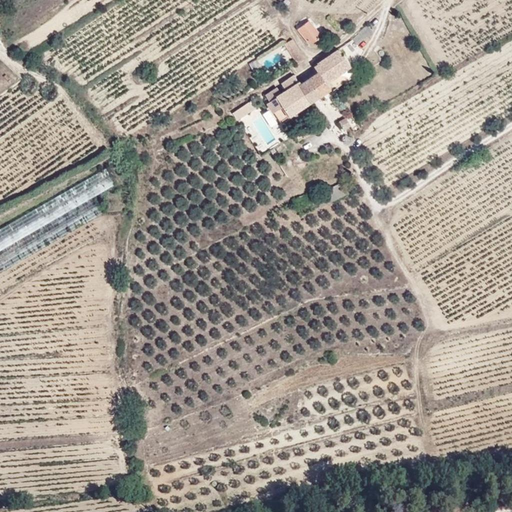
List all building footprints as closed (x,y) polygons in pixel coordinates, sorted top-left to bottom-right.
[(322,35),(318,29),(307,13),(297,21),(314,41),(322,35)] [(374,30),(369,23),(351,35),(355,42),(374,30)] [(305,51),(291,31),(283,38),(295,56),(305,51)] [(341,48),(352,61),(363,51),(352,39),(341,48)] [(340,52),(335,46),(313,61),(326,80),(334,75),(351,64),(343,51),(340,52)] [(305,95),(326,80),(313,61),(292,75),(305,95)] [(338,78),(353,68),(351,64),(334,75),(338,78)] [(274,116),(305,95),(292,75),(288,69),(274,77),(279,85),(274,88),(263,95),(260,97),(274,116)] [(263,95),(274,88),(270,83),(259,89),(263,95)] [(253,152),(273,145),(259,101),(239,108),(253,152)] [(350,126),(346,118),(339,122),(344,130),(350,126)] [(305,129),(299,120),(290,127),(295,135),(305,129)] [(333,201),(346,195),(341,183),(327,190),(333,201)]
